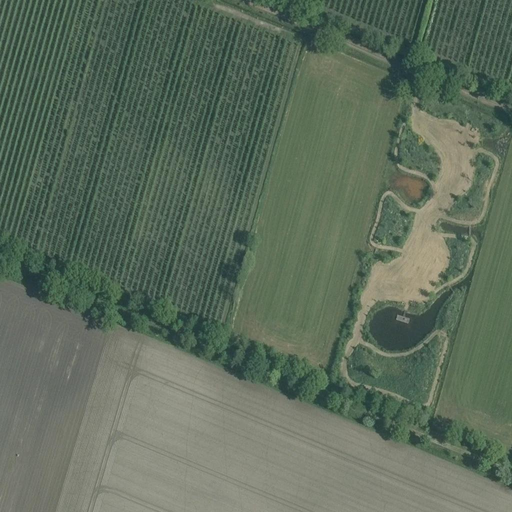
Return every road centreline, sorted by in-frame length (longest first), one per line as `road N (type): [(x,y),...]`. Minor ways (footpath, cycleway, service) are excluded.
road 1 (track): [(511,473),(0,260)]
road 2 (track): [(240,0),(511,112)]
